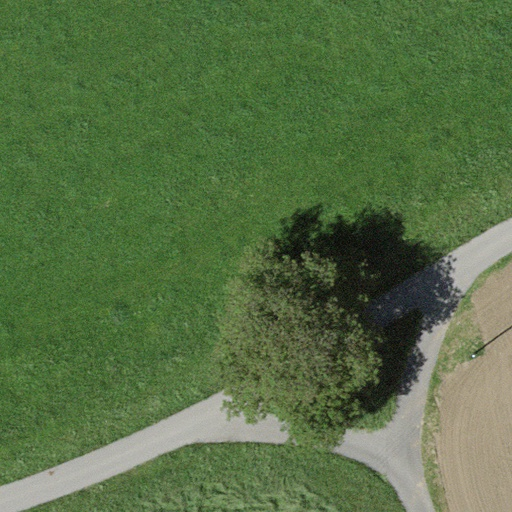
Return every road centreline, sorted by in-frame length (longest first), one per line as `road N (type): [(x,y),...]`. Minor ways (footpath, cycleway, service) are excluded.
road 1 (track): [(0,498),(235,428),(511,252)]
road 2 (track): [(442,299),(405,464),(423,511)]
road 3 (track): [(235,428),(405,464)]
